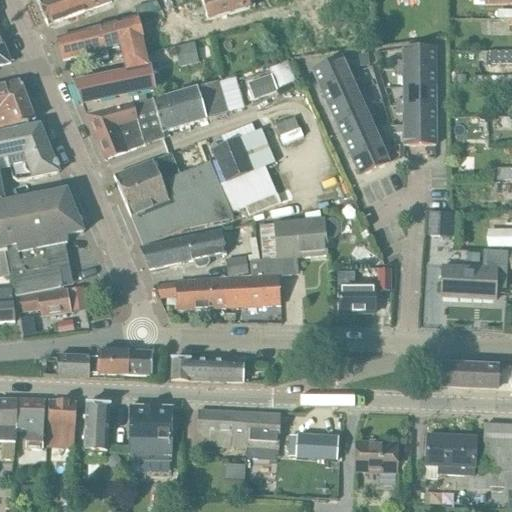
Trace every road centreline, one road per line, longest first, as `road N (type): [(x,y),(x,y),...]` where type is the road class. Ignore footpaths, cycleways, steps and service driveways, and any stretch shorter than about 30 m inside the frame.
road 1 (residential): [(141,335),(131,288),(10,0)]
road 2 (tertiary): [(0,385),(297,397)]
road 3 (unclassified): [(408,345),(141,335)]
road 4 (tertiary): [(297,397),(511,406)]
road 5 (residential): [(408,345),(416,164)]
road 6 (unclassified): [(0,353),(141,335)]
road 7 (residential): [(297,397),(388,363),(408,345)]
